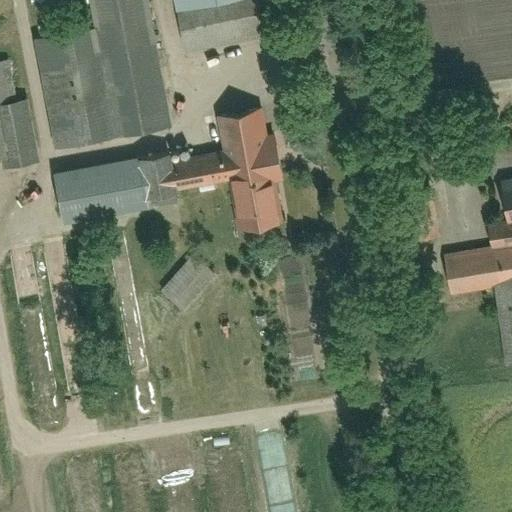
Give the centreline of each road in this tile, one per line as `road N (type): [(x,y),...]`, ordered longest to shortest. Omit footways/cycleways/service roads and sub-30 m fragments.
road 1 (residential): [(319,0),(411,511)]
road 2 (track): [(0,323),(17,432),(47,445),(367,400),(389,388)]
road 3 (track): [(47,158),(197,132),(209,62),(326,42)]
road 4 (track): [(15,0),(47,158),(0,227)]
